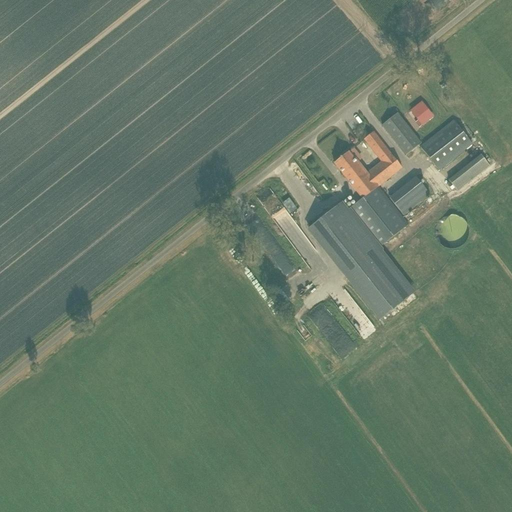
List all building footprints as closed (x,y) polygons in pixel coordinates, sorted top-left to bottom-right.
[(382,125),(406,155),(421,144),(397,113),(382,125)] [(420,147),(426,155),(439,171),(472,144),(454,121),(420,147)] [(348,210),(378,249),(408,225),(378,187),(402,168),(373,132),(364,139),(381,161),(366,172),(358,161),(356,162),(348,152),(334,163),(362,199),(348,210)] [(449,180),(457,191),(489,166),(481,155),(449,180)] [(430,195),(416,177),(389,197),(403,215),(430,195)] [(413,294),(378,249),(348,210),(342,202),(310,228),(381,319),(413,294)] [(458,217),(455,216),(451,215),(447,216),(445,216),(441,218),(438,221),(436,224),(435,227),(434,230),(434,233),(434,235),(435,238),(436,240),(437,242),(438,243),(441,246),(444,248),(448,249),(451,249),(455,249),(458,248),(461,246),(464,243),(467,240),(468,236),(468,232),(468,229),(467,226),(466,223),(463,220),(458,217)]
